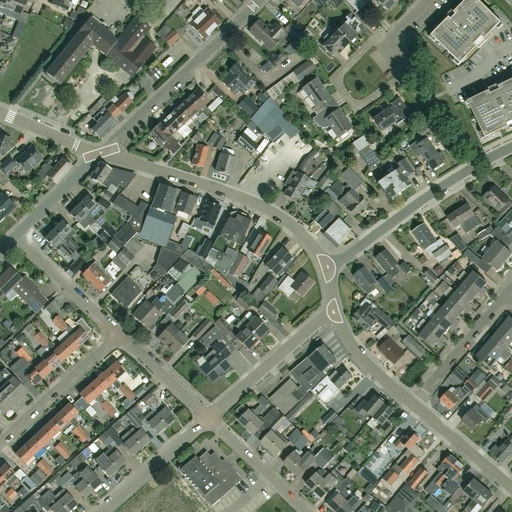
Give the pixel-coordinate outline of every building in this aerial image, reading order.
[(12,0),(0,0),(0,6),(8,10),(12,0)] [(12,0),(8,10),(20,15),(26,0),(12,0)] [(71,0),(52,0),(51,4),(70,13),(73,5),(70,4),(71,0)] [(187,0),(182,5),(185,8),(193,0),(195,0),(199,3),(201,0),(187,0)] [(289,0),(297,7),(303,0),(311,0),(321,9),(328,0),(289,0)] [(362,8),(354,0),(344,0),(357,13),(362,8)] [(399,0),(398,0),(375,0),(387,12),(399,0)] [(441,26),(433,34),(436,36),(438,38),(436,40),(446,50),(455,59),(456,60),(458,58),(460,60),(462,62),(470,55),(477,47),(474,45),(478,41),(482,37),(485,39),(494,31),(501,23),(487,10),(477,0),(470,0),(469,1),(468,0),(466,0),(460,6),(454,13),(456,15),(453,17),(451,20),(449,18),(441,26)] [(86,11),(79,8),(76,14),(71,12),(69,18),(78,22),(86,11)] [(206,10),(197,19),(203,26),(207,23),(214,30),(220,24),(206,10)] [(337,31),(349,43),(356,36),(354,34),(362,25),(350,14),(345,18),(347,21),(337,31)] [(105,26),(93,15),(46,73),(60,84),(92,45),(132,78),(144,63),(144,62),(156,47),(144,36),(151,27),(137,16),(116,41),(108,35),(109,34),(103,29),(105,26)] [(203,26),(197,19),(192,15),(187,21),(191,25),(190,26),(204,40),(214,30),(207,23),(203,26)] [(73,22),(66,19),(62,27),(70,30),(73,22)] [(270,31),(258,20),(250,29),(270,48),(279,39),(281,41),(287,35),(276,25),(270,31)] [(1,27),(0,28),(0,32),(2,33),(12,37),(18,40),(25,25),(18,22),(14,33),(7,30),(9,25),(4,22),(1,27)] [(299,31),(294,27),(290,23),(284,30),(294,40),(287,47),(293,54),(304,46),(299,38),(298,38),(297,36),(301,33),(299,31)] [(297,23),(294,27),(299,31),(302,28),(297,23)] [(171,31),(165,25),(157,34),(163,39),(171,31)] [(171,46),(180,37),(174,31),(164,40),(171,46)] [(349,43),(337,31),(326,42),(324,40),(320,44),(331,56),(339,48),(342,50),(349,43)] [(301,67),(307,74),(315,68),(309,61),(301,67)] [(267,63),(259,69),(260,71),(262,72),(264,73),(265,74),(272,69),(267,63)] [(255,84),(250,79),(236,64),(230,70),(231,72),(221,82),(234,95),(238,91),(243,96),(255,84)] [(155,66),(146,74),(154,83),(163,74),(155,66)] [(307,74),(301,67),(292,73),(298,81),(307,74)] [(298,81),(292,73),(266,92),(272,100),(298,81)] [(302,89),(315,106),(328,97),(316,79),(302,89)] [(470,100),(473,106),(470,108),(482,132),(485,131),(488,137),(508,127),(507,125),(511,122),(511,80),(499,86),(501,90),(491,94),(489,91),(470,100)] [(216,86),(211,91),(222,102),(227,98),(216,86)] [(203,114),(207,118),(212,113),(204,105),(208,101),(198,89),(188,98),(203,114)] [(265,93),(259,100),(263,104),(267,99),(269,98),(269,97),(265,93)] [(115,97),(110,102),(109,102),(113,106),(107,111),(115,119),(120,113),(132,102),(125,94),(118,100),(115,97)] [(188,98),(179,107),(189,118),(194,114),(197,117),(195,119),(200,124),(207,118),(203,114),(188,98)] [(267,137),(279,126),(290,139),(299,132),(269,98),(267,99),(263,104),(261,107),(250,120),(267,137)] [(411,115),(399,98),(391,104),(393,106),(373,120),(381,131),(394,121),(397,125),(411,115)] [(110,102),(109,102),(108,101),(106,103),(102,99),(88,112),(92,116),(102,106),(103,108),(92,119),(95,123),(89,129),(100,139),(117,122),(115,119),(107,111),(113,106),(109,102),(110,102)] [(253,105),(245,114),(249,118),(258,109),(253,105)] [(315,106),(311,109),(314,113),(316,116),(320,113),(315,106)] [(179,107),(169,115),(184,131),(183,132),(187,136),(192,132),(184,123),(186,121),(194,129),(197,127),(189,118),(179,107)] [(316,116),(313,118),(315,122),(317,125),(320,127),(322,128),(325,128),(328,127),(329,126),(333,132),(338,138),(335,140),(337,144),(343,140),(348,136),(346,132),(348,130),(351,128),(344,119),(338,110),(335,113),(331,115),(329,112),(327,109),(320,113),(316,116)] [(184,131),(169,115),(160,124),(170,135),(176,130),(183,139),(187,136),(183,132),(184,131)] [(261,132),(251,122),(247,125),(258,136),(258,135),(260,136),(262,134),(260,133),(261,132)] [(170,152),(178,144),(171,136),(170,135),(160,124),(150,132),(155,138),(153,139),(158,145),(160,143),(161,144),(162,143),(170,152)] [(435,135),(427,124),(416,132),(419,137),(427,131),(431,137),(435,135)] [(84,134),(81,131),(82,130),(78,126),(75,129),(81,137),(84,134)] [(231,145),(237,135),(232,131),(224,141),(214,134),(207,143),(219,151),(226,141),(231,145)] [(191,140),(196,146),(191,164),(203,168),(208,148),(199,146),(203,137),(198,132),(191,140)] [(243,133),(235,142),(249,155),(258,146),(254,143),(243,133)] [(0,153),(3,155),(10,140),(0,135),(0,153)] [(358,153),(369,145),(363,137),(352,144),(358,153)] [(421,155),(431,171),(443,163),(443,162),(445,160),(445,158),(441,152),(439,152),(437,153),(433,147),(432,147),(427,138),(419,144),(425,152),(421,155)] [(346,145),(338,149),(344,162),(352,158),(346,145)] [(369,145),(358,153),(361,157),(372,150),(369,145)] [(41,159),(31,147),(16,161),(26,172),(36,163),(37,163),(40,161),(41,159)] [(217,163),(215,171),(223,174),(230,176),(233,168),(235,159),(232,158),(232,156),(233,153),(232,152),(227,150),(222,148),(221,152),(220,155),(217,163)] [(302,159),(296,170),(301,172),(306,163),(317,153),(313,149),(302,159)] [(376,155),(372,150),(361,157),(364,162),(376,155)] [(376,155),(364,162),(369,169),(380,162),(376,155)] [(0,169),(4,174),(5,174),(6,175),(17,164),(9,156),(0,165),(0,169)] [(37,175),(43,181),(47,176),(55,184),(71,166),(63,158),(53,169),(47,164),(37,175)] [(398,169),(389,175),(400,192),(411,185),(406,178),(414,173),(404,159),(396,165),(398,169)] [(99,165),(91,178),(108,189),(111,185),(116,188),(118,184),(125,189),(134,177),(110,170),(101,164),(99,165)] [(334,181),(330,186),(340,196),(344,192),(346,194),(338,202),(354,218),(367,204),(358,195),(359,193),(356,190),(360,186),(371,197),(374,194),(348,168),(339,177),(347,185),(344,188),(338,181),(336,183),(334,181)] [(4,174),(0,169),(0,182),(4,186),(9,181),(4,175),(4,174)] [(327,188),(330,186),(334,181),(338,177),(329,169),(316,186),(323,192),(327,188)] [(284,195),(295,202),(300,193),(301,194),(303,193),(305,190),(305,188),(303,188),(308,180),(297,173),(296,174),(292,172),(284,185),(288,188),(284,195)] [(400,192),(389,175),(377,183),(383,193),(385,192),(390,199),(400,192)] [(149,207),(139,235),(138,238),(165,248),(176,219),(167,216),(168,213),(169,213),(170,209),(172,205),(170,204),(171,200),(179,203),(182,194),(176,192),(176,191),(159,185),(155,198),(152,206),(150,205),(150,207),(149,207)] [(511,203),(510,201),(509,201),(495,186),(484,197),(499,212),(502,215),(511,205),(511,203)] [(330,203),(332,202),(336,197),(327,188),(323,192),(321,194),(330,203)] [(108,203),(113,195),(106,191),(104,190),(99,197),(108,203)] [(11,212),(15,208),(2,194),(0,196),(0,220),(9,211),(11,212)] [(195,199),(182,194),(179,203),(171,200),(170,204),(172,205),(170,209),(188,216),(195,199)] [(139,235),(149,207),(141,201),(137,208),(118,195),(112,204),(119,208),(133,217),(128,226),(136,233),(139,235)] [(78,205),(94,222),(95,222),(100,227),(102,225),(102,221),(96,215),(100,211),(100,209),(97,206),(96,206),(86,196),(78,205)] [(110,204),(100,198),(97,203),(106,210),(110,204)] [(197,218),(194,227),(201,230),(203,226),(212,229),(217,217),(218,217),(220,210),(219,209),(220,208),(206,203),(200,220),(197,218)] [(341,211),(332,203),(322,213),(313,222),(321,229),(323,230),(341,211)] [(94,222),(78,205),(68,214),(78,224),(83,219),(91,226),(94,222)] [(454,228),(460,224),(466,234),(481,225),(468,206),(448,219),(454,228)] [(506,235),(509,238),(510,238),(511,235),(511,229),(511,228),(511,210),(497,226),(506,235)] [(341,211),(323,230),(325,232),(323,235),(336,248),(342,241),(340,239),(350,228),(343,221),(347,217),(341,211)] [(205,261),(226,274),(232,264),(236,258),(243,241),(246,235),(252,222),(237,215),(235,219),(233,220),(227,217),(218,237),(205,261)] [(53,230),(76,252),(79,248),(70,238),(74,234),(74,233),(62,221),(53,230)] [(113,237),(116,233),(106,223),(100,228),(111,239),(113,237)] [(128,226),(127,223),(113,237),(114,237),(113,238),(124,248),(133,256),(142,246),(133,237),(138,238),(139,235),(136,233),(128,226)] [(186,234),(189,226),(183,223),(176,236),(183,240),(186,234)] [(425,251),(425,250),(430,258),(433,256),(436,259),(439,264),(452,254),(446,246),(441,239),(437,242),(424,224),(412,232),(425,251)] [(493,232),(501,239),(506,235),(497,226),(493,232)] [(491,234),(487,229),(478,235),(475,231),(472,233),(474,237),(472,238),(476,243),(480,240),(481,242),(490,236),(491,234)] [(53,230),(44,239),(48,244),(45,246),(50,252),(54,248),(57,252),(61,248),(70,257),(76,252),(53,230)] [(111,239),(103,231),(98,237),(105,245),(111,239)] [(248,252),(258,258),(270,239),(260,232),(252,245),(248,252)] [(458,234),(449,240),(461,252),(467,248),(458,234)] [(124,248),(113,238),(106,246),(117,256),(124,248)] [(205,240),(201,247),(198,246),(194,255),(205,261),(214,245),(205,240)] [(497,242),(494,246),(490,251),(505,263),(511,253),(499,243),(497,242)] [(171,252),(175,253),(180,246),(174,243),(171,252)] [(180,246),(175,253),(174,253),(181,256),(179,258),(206,274),(213,267),(238,292),(239,292),(242,295),(247,286),(227,274),(227,275),(226,274),(205,261),(194,255),(187,251),(180,246)] [(124,248),(117,256),(112,261),(122,271),(135,258),(133,256),(124,248)] [(174,253),(175,253),(171,252),(161,248),(155,264),(156,264),(152,269),(161,278),(179,258),(181,256),(174,253)] [(292,263),(289,261),(292,258),(282,248),(266,266),(276,275),(278,278),(292,263)] [(463,255),(477,267),(482,261),(468,249),(463,255)] [(400,274),(394,267),(397,265),(386,251),(376,259),(387,273),(392,280),(400,274)] [(505,263),(490,251),(486,255),(482,252),(479,256),(498,271),(505,263)] [(227,274),(247,286),(248,284),(238,278),(249,260),(239,254),(227,274)] [(76,262),(72,266),(74,268),(77,271),(80,267),(84,264),(82,261),(79,259),(76,262)] [(178,285),(165,298),(173,306),(188,291),(202,276),(193,267),(192,267),(179,260),(166,274),(178,285)] [(438,265),(442,270),(448,266),(444,261),(438,265)] [(95,262),(91,266),(82,275),(91,284),(104,270),(95,262)] [(134,268),(142,276),(149,269),(141,262),(134,268)] [(411,271),(405,263),(399,267),(406,275),(411,271)] [(457,263),(453,268),(457,272),(462,267),(457,263)] [(213,268),(210,271),(229,289),(232,286),(213,268)] [(20,280),(9,269),(0,277),(0,300),(11,290),(26,305),(34,313),(46,302),(38,293),(23,277),(20,280)] [(364,269),(354,277),(360,284),(359,285),(361,289),(363,288),(365,290),(365,291),(369,296),(371,293),(376,289),(372,285),(375,283),(364,269)] [(113,278),(104,270),(91,284),(100,292),(113,278)] [(438,280),(428,271),(424,275),(430,281),(427,284),(430,287),(433,284),(438,280)] [(461,275),(484,294),(487,290),(484,288),(487,283),(473,271),(469,276),(464,271),(461,275)] [(282,282),(278,289),(287,296),(289,298),(295,290),(302,296),(302,297),(308,290),(314,283),(308,278),(302,273),(298,278),(294,282),(287,276),(282,282)] [(484,294),(461,275),(458,279),(463,283),(459,288),(474,299),(477,295),(481,298),(484,294)] [(257,307),(277,282),(269,276),(259,289),(258,288),(249,300),(257,307)] [(393,290),(383,277),(377,282),(387,295),(393,290)] [(124,309),(141,292),(127,279),(110,296),(124,309)] [(198,283),(193,288),(199,294),(204,288),(198,283)] [(474,299),(459,288),(456,292),(446,284),(443,288),(470,310),(473,307),(470,304),(474,299)] [(470,310),(443,288),(439,291),(449,300),(446,304),(460,315),(463,311),(467,314),(470,310)] [(239,292),(238,292),(233,298),(236,301),(235,302),(246,312),(252,305),(242,295),(239,292)] [(144,304),(132,316),(147,330),(151,333),(156,327),(152,324),(157,319),(161,315),(158,312),(160,310),(167,316),(175,307),(173,306),(165,298),(161,295),(151,306),(150,305),(146,301),(144,304)] [(185,298),(170,316),(175,321),(187,307),(191,303),(185,298)] [(370,300),(361,310),(367,316),(369,314),(388,331),(392,326),(395,324),(370,300)] [(277,313),(263,302),(258,310),(271,320),(277,313)] [(460,315),(446,304),(442,308),(437,304),(434,307),(457,326),(460,322),(457,319),(460,315)] [(457,326),(434,307),(430,311),(436,316),(432,320),(446,331),(450,327),(453,330),(457,326)] [(353,316),(355,317),(353,319),(368,332),(375,323),(367,316),(361,310),(360,311),(358,310),(353,315),(353,316)] [(415,319),(420,313),(417,310),(411,316),(415,319)] [(58,316),(54,319),(64,331),(65,330),(70,336),(70,337),(78,347),(88,338),(85,335),(91,330),(81,319),(75,324),(79,329),(75,332),(69,326),(67,327),(58,316)] [(240,322),(259,339),(268,330),(254,317),(250,322),(244,317),(240,322)] [(511,318),(510,317),(506,321),(503,319),(500,322),(511,332),(511,318)] [(221,318),(220,319),(219,318),(213,323),(225,337),(232,330),(221,318)] [(64,331),(54,319),(52,321),(62,333),(64,331)] [(196,341),(212,324),(207,320),(191,337),(196,341)] [(423,320),(420,323),(443,342),(447,338),(443,335),(446,331),(432,320),(429,324),(423,320)] [(240,332),(235,338),(248,350),(259,339),(240,322),(235,327),(240,332)] [(497,326),(500,329),(496,333),(510,345),(511,342),(511,332),(500,322),(497,326)] [(443,342),(420,323),(417,327),(422,332),(419,336),(433,348),(436,343),(440,346),(443,342)] [(165,347),(179,332),(170,324),(157,339),(165,347)] [(395,324),(392,326),(406,339),(401,345),(418,361),(426,352),(397,324),(396,324),(395,324)] [(214,338),(216,339),(221,335),(219,332),(214,327),(201,339),(206,345),(214,338)] [(37,334),(32,329),(27,334),(32,338),(33,338),(36,335),(37,334)] [(69,355),(61,345),(53,352),(51,350),(54,347),(51,342),(50,343),(39,332),(36,335),(60,363),(69,355)] [(188,340),(179,332),(165,347),(174,355),(188,340)] [(510,345),(496,333),(492,338),(489,335),(486,339),(508,358),(510,360),(510,359),(511,360),(511,355),(511,354),(506,349),(510,345)] [(20,334),(14,339),(19,343),(24,338),(20,334)] [(60,363),(36,335),(33,338),(42,347),(36,352),(43,361),(51,371),(60,363)] [(404,354),(389,339),(385,335),(381,338),(385,342),(378,349),(394,364),(404,354)] [(70,337),(61,345),(69,355),(78,347),(70,337)] [(508,358),(486,339),(483,342),(486,345),(483,349),(496,361),(500,357),(506,362),(508,358)] [(374,344),(371,340),(366,345),(369,349),(374,344)] [(207,363),(200,368),(212,382),(230,367),(223,360),(230,355),(219,342),(212,348),(214,350),(204,359),(207,363)] [(323,345),(308,359),(318,371),(316,373),(318,375),(315,378),(304,387),(306,389),(308,388),(310,390),(319,382),(325,376),(323,373),(321,374),(320,373),(336,360),(323,345)] [(51,371),(43,361),(34,368),(29,362),(32,359),(21,348),(18,351),(42,379),(51,371)] [(496,361),(483,349),(479,354),(476,351),(473,355),(495,374),(498,370),(493,366),(496,361)] [(42,379),(18,351),(15,353),(23,362),(17,367),(16,367),(12,371),(24,385),(28,381),(33,387),(42,379)] [(318,371),(308,359),(290,374),(301,386),(296,391),(292,395),(299,402),(303,398),(308,394),(307,393),(310,390),(308,388),(306,389),(304,387),(315,378),(318,375),(316,373),(318,371)] [(116,363),(107,371),(121,387),(121,386),(116,380),(125,372),(116,363)] [(464,385),(470,378),(458,366),(452,374),(464,385)] [(319,384),(312,392),(315,395),(318,398),(323,393),(328,388),(333,394),(335,392),(343,384),(351,376),(347,372),(342,368),(340,371),(337,373),(336,372),(332,375),(329,378),(327,376),(319,384)] [(26,394),(3,370),(0,372),(0,390),(14,405),(26,394)] [(107,371),(98,379),(106,389),(111,384),(117,391),(121,387),(107,371)] [(473,393),(479,386),(470,378),(464,385),(465,386),(473,393)] [(98,379),(89,387),(113,416),(117,413),(106,400),(103,403),(97,396),(106,389),(98,379)] [(479,386),(473,393),(474,394),(484,403),(498,387),(491,379),(487,384),(483,381),(479,386)] [(121,387),(132,399),(135,397),(138,399),(145,392),(141,387),(133,394),(125,384),(121,387)] [(511,399),(511,392),(511,391),(511,390),(511,389),(506,384),(501,390),(511,400),(511,399)] [(473,393),(465,386),(462,389),(460,387),(458,390),(457,389),(456,390),(454,388),(451,388),(449,391),(440,400),(441,402),(440,403),(440,404),(444,407),(445,407),(446,406),(450,410),(458,401),(460,403),(467,396),(469,398),(474,394),(473,393)] [(113,416),(89,387),(79,395),(81,397),(88,404),(93,400),(96,404),(98,403),(110,418),(113,416)] [(132,399),(121,387),(118,390),(129,402),(132,404),(135,402),(132,399)] [(14,405),(0,390),(0,412),(2,415),(14,405)] [(155,398),(150,393),(142,400),(147,405),(155,398)] [(314,398),(310,393),(287,416),(294,423),(296,420),(294,418),(314,398)] [(256,418),(261,412),(265,408),(270,403),(262,396),(257,401),(260,405),(257,408),(252,414),(248,411),(238,422),(246,428),(256,418)] [(88,404),(81,397),(71,407),(77,414),(77,413),(79,415),(84,411),(84,410),(89,406),(88,404)] [(155,397),(147,405),(153,412),(162,404),(155,397)] [(367,413),(373,418),(367,425),(374,431),(376,428),(383,434),(392,423),(387,419),(393,412),(375,397),(369,404),(364,400),(355,411),(363,418),(367,413)] [(77,414),(71,407),(68,404),(59,413),(71,425),(72,426),(74,428),(79,423),(73,418),(77,414)] [(473,431),(481,422),(485,425),(491,418),(477,405),(471,411),(462,421),(473,431)] [(140,414),(142,413),(136,406),(130,410),(141,422),(145,419),(140,414)] [(258,419),(256,418),(246,428),(254,436),(262,427),(266,430),(281,414),(274,408),(264,419),(262,417),(260,417),(258,419)] [(165,409),(156,416),(165,427),(174,419),(165,409)] [(141,422),(130,410),(124,416),(137,430),(142,425),(143,425),(141,422)] [(328,427),(338,417),(332,411),(322,421),(328,427)] [(50,421),(59,431),(62,434),(71,425),(59,413),(50,421)] [(281,414),(266,430),(269,433),(261,442),(269,450),(282,436),(277,431),(288,419),(281,414)] [(152,428),(157,434),(159,432),(165,427),(156,416),(150,422),(149,423),(148,424),(152,428)] [(339,417),(335,421),(341,425),(344,421),(339,417)] [(50,421),(42,430),(50,439),(59,431),(50,421)] [(77,437),(83,432),(78,426),(74,429),(72,432),(77,437)] [(110,437),(119,447),(123,443),(115,435),(118,433),(111,427),(105,432),(110,437)] [(132,428),(127,432),(141,448),(149,440),(140,430),(137,433),(132,428)] [(304,435),(301,432),(297,429),(287,439),(294,445),(304,435)] [(304,429),(301,432),(304,435),(310,441),(312,443),(315,440),(304,429)] [(50,439),(42,430),(33,438),(42,448),(50,439)] [(416,433),(415,434),(411,431),(405,437),(404,435),(395,445),(399,449),(403,444),(408,449),(409,450),(415,444),(420,438),(418,437),(419,436),(416,433)] [(91,439),(83,432),(77,437),(83,443),(86,441),(88,443),(91,440),(91,439)] [(141,448),(127,432),(120,439),(125,444),(124,445),(133,455),(141,448)] [(304,435),(294,445),(300,451),(299,452),(297,450),(294,453),(283,463),(291,471),(306,455),(301,451),(310,441),(304,435)] [(282,436),(269,450),(276,457),(289,443),(282,436)] [(119,447),(110,437),(102,444),(108,450),(103,454),(117,470),(125,463),(115,451),(119,447)] [(511,452),(511,446),(511,445),(511,439),(510,437),(506,441),(499,449),(496,446),(490,453),(502,464),(511,452)] [(42,448),(33,438),(24,447),(33,456),(42,448)] [(59,454),(66,448),(60,442),(54,448),(59,454)] [(350,444),(345,449),(350,453),(354,448),(350,444)] [(408,457),(399,467),(403,470),(403,471),(406,474),(419,460),(419,459),(424,452),(415,444),(409,450),(408,449),(404,454),(408,457)] [(395,454),(384,445),(377,453),(388,462),(395,454)] [(33,456),(24,447),(15,456),(24,465),(33,456)] [(66,448),(59,454),(65,460),(71,454),(66,448)] [(314,461),(318,465),(329,453),(324,448),(316,457),(309,451),(305,456),(291,471),(299,478),(314,461)] [(34,464),(42,454),(38,452),(31,461),(34,464)] [(194,454),(177,469),(203,499),(204,499),(211,507),(242,480),(231,467),(228,470),(214,453),(210,456),(206,452),(198,459),(194,454)] [(77,456),(74,459),(76,462),(79,465),(81,462),(85,459),(84,457),(82,455),(80,453),(77,456)] [(329,453),(318,465),(322,470),(321,471),(320,470),(316,474),(316,473),(306,484),(314,492),(328,476),(329,475),(323,470),(334,458),(329,453)] [(117,470),(103,454),(98,459),(100,460),(98,462),(101,465),(99,467),(108,477),(117,470)] [(425,491),(432,496),(440,486),(444,482),(447,479),(446,478),(445,477),(451,469),(458,462),(450,455),(437,470),(441,473),(433,482),(425,491)] [(42,471),(48,465),(42,459),(36,465),(42,471)] [(444,482),(440,486),(444,489),(447,492),(447,491),(449,493),(450,494),(456,487),(462,481),(460,479),(457,477),(461,472),(465,468),(461,465),(458,462),(451,469),(445,477),(446,478),(447,479),(444,482)] [(0,469),(0,477),(1,479),(6,483),(8,486),(12,483),(9,480),(12,477),(14,475),(10,470),(5,465),(0,469)] [(53,471),(48,465),(42,471),(47,477),(53,471)] [(78,474),(92,491),(96,487),(101,484),(92,473),(88,469),(86,467),(82,470),(78,474)] [(421,468),(407,485),(415,491),(428,475),(429,476),(430,474),(421,468)] [(365,469),(359,475),(363,478),(368,472),(365,469)] [(399,476),(391,469),(383,479),(391,486),(399,476)] [(38,470),(29,479),(36,487),(46,477),(38,470)] [(78,474),(77,473),(72,477),(68,472),(60,478),(67,487),(71,484),(84,498),(92,491),(78,474)] [(336,489),(347,477),(342,472),(334,481),(335,483),(333,485),(336,489)] [(67,487),(60,478),(56,474),(47,483),(44,486),(48,490),(57,483),(63,490),(67,487)] [(328,476),(314,492),(321,498),(331,487),(330,486),(332,484),(331,483),(333,480),(329,476),(330,475),(329,475),(328,476)] [(347,477),(336,489),(340,493),(329,505),(335,511),(336,511),(351,496),(344,490),(352,482),(353,483),(357,479),(355,476),(351,480),(347,477)] [(23,487),(16,494),(17,495),(22,500),(36,487),(26,477),(19,483),(23,487)] [(378,481),(375,478),(370,484),(373,487),(378,481)] [(473,500),(484,488),(474,480),(464,492),(473,500)] [(398,494),(384,510),(386,511),(404,511),(411,505),(418,496),(416,494),(406,485),(398,494)] [(493,496),(484,488),(473,500),(467,508),(472,511),(478,504),(483,508),(493,496)] [(8,492),(5,495),(8,498),(11,501),(14,498),(17,495),(16,494),(14,492),(11,489),(8,492)] [(61,491),(54,497),(67,511),(68,511),(76,505),(67,495),(66,496),(61,491)] [(32,496),(36,500),(40,496),(36,492),(32,496)] [(366,503),(370,498),(367,494),(362,499),(366,503)] [(351,496),(336,511),(350,511),(354,508),(360,502),(353,495),(351,497),(351,496)] [(39,504),(36,500),(32,496),(27,500),(19,507),(24,511),(31,505),(34,508),(39,504)] [(67,511),(54,497),(54,496),(49,500),(47,498),(44,501),(40,496),(36,500),(39,504),(46,511),(47,511),(50,509),(52,511),(67,511)] [(447,511),(453,506),(448,501),(439,511),(447,511)] [(369,509),(374,511),(376,511),(380,505),(374,502),(369,509)] [(439,511),(443,507),(437,502),(433,508),(437,511),(439,511)]
